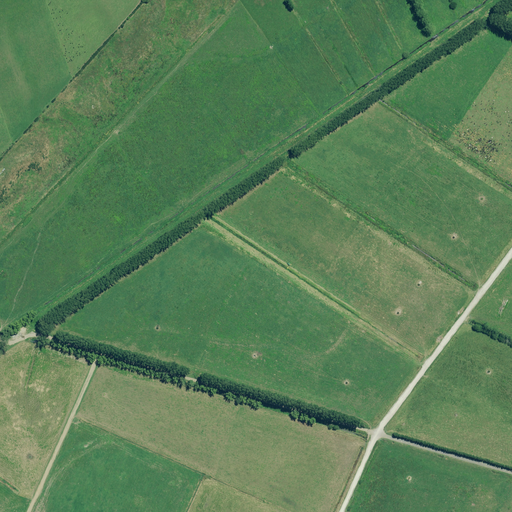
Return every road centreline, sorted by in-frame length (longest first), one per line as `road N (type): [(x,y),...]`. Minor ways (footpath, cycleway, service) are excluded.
road 1 (track): [(340,511),(377,428),(511,250)]
road 2 (unclassified): [(511,469),(377,428)]
